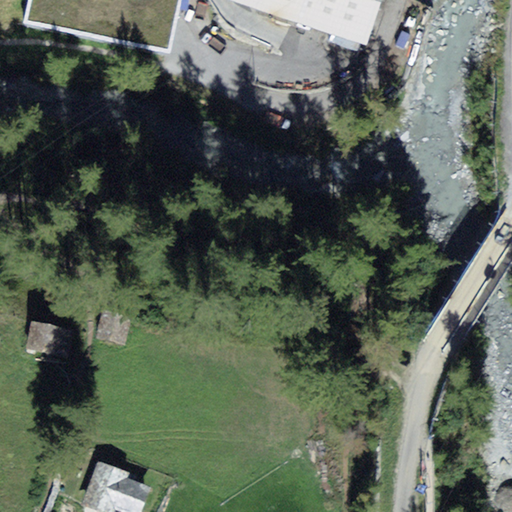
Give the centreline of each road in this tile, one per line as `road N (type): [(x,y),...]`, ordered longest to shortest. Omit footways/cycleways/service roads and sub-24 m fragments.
road 1 (track): [(165,69),(239,82),(317,78),(371,45),(379,0)]
road 2 (track): [(412,380),(511,225)]
road 3 (track): [(406,511),(412,380)]
